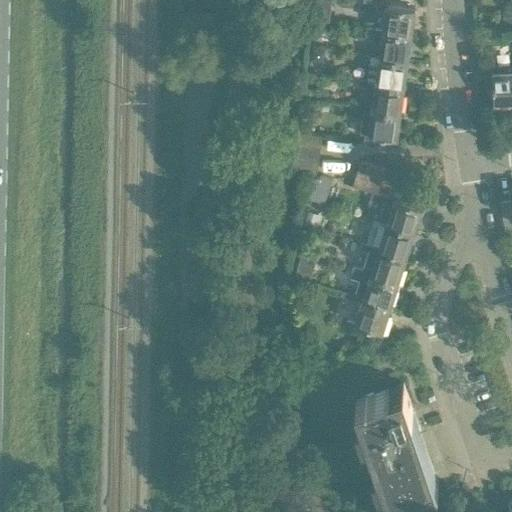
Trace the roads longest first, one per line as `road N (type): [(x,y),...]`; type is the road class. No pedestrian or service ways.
road 1 (residential): [(486,461),(436,324),(475,210)]
road 2 (residential): [(469,156),(452,0)]
